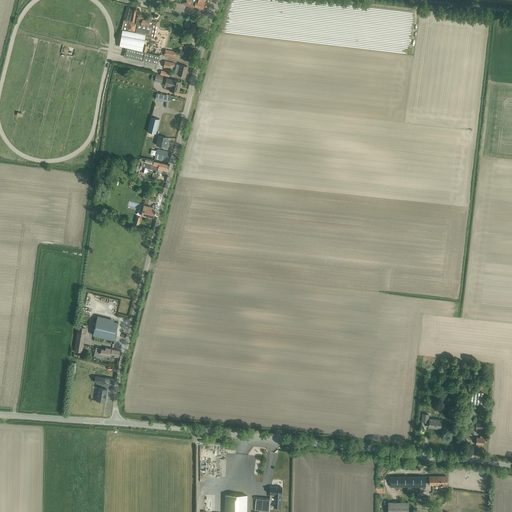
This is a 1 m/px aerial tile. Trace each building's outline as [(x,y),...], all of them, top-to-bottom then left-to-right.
[(182,0),(190,4),(194,6),(194,7),(203,9),(204,3),(200,1),(200,0),(182,0)] [(123,20),(117,45),(127,47),(142,51),(144,37),(154,39),(157,22),(149,20),(144,19),(144,17),(139,16),(140,14),(135,13),(136,7),(133,6),(131,13),(130,21),(126,20),(125,20),(123,20)] [(127,47),(125,56),(158,64),(159,56),(142,51),(127,47)] [(195,53),(187,51),(186,54),(184,54),(182,59),(193,61),(195,53)] [(185,77),(188,67),(179,65),(177,65),(174,73),(177,74),(177,75),(185,77)] [(178,93),(181,82),(166,78),(165,85),(170,86),(169,90),(178,93)] [(156,93),(155,99),(168,102),(170,96),(156,93)] [(159,119),(150,117),(147,131),(155,134),(159,119)] [(158,135),(156,145),(167,148),(168,143),(167,143),(168,138),(158,135)] [(154,158),(169,161),(171,152),(156,149),(154,158)] [(168,170),(169,165),(153,161),(145,159),(143,167),(156,170),(157,167),(168,170)] [(148,200),(155,202),(156,197),(157,198),(158,194),(153,193),(152,197),(143,195),(143,198),(148,199),(148,200)] [(155,211),(151,210),(152,207),(143,205),(141,215),(146,217),(146,216),(153,218),(155,211)] [(114,339),(118,322),(96,317),(92,334),(114,339)] [(78,326),(75,347),(82,349),(84,337),(85,332),(86,327),(78,326)] [(95,351),(100,353),(99,357),(101,358),(103,357),(105,356),(107,356),(110,356),(110,354),(118,356),(119,350),(105,347),(105,349),(96,347),(95,351)] [(99,388),(96,401),(105,402),(107,389),(99,388)] [(470,391),(468,404),(481,405),(482,393),(470,391)] [(441,420),(429,419),(428,427),(440,428),(441,420)] [(485,423),(475,422),(475,429),(485,430),(485,423)] [(480,434),(479,437),(476,437),(476,444),(483,445),(483,442),(486,442),(487,438),(484,438),(484,435),(480,434)] [(426,486),(426,476),(390,477),(391,487),(426,486)] [(447,476),(429,476),(429,485),(447,484),(447,476)] [(270,494),(270,498),(256,497),(255,508),(269,509),(269,502),(271,502),(271,500),(274,500),(273,507),(280,507),(282,487),(270,486),(270,494)] [(246,511),(247,495),(225,495),(224,511),(246,511)] [(408,511),(408,502),(388,502),(387,511),(408,511)]
